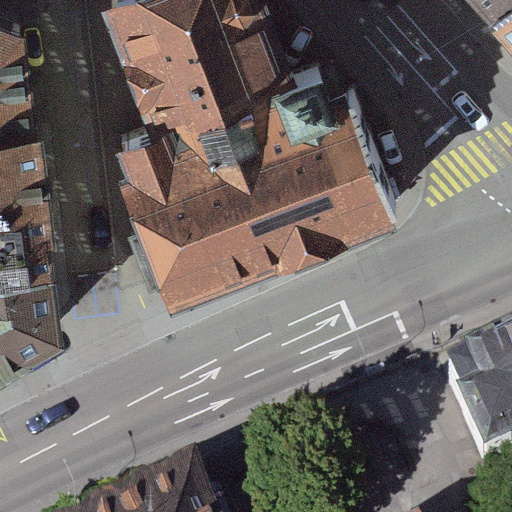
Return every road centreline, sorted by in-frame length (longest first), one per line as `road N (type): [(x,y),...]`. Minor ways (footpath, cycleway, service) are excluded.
road 1 (tertiary): [(511,237),(417,290),(190,382),(0,478)]
road 2 (residential): [(92,261),(65,0)]
road 3 (secondary): [(371,0),(511,152)]
